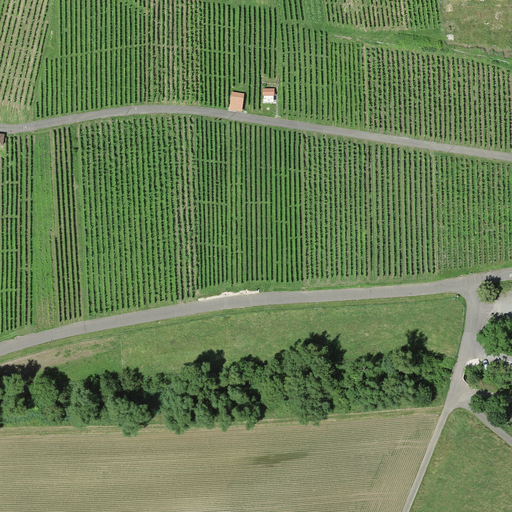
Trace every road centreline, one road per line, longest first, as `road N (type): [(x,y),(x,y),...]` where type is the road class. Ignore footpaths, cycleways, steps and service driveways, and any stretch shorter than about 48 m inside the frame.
road 1 (unclassified): [(0,350),(37,336),(237,301),(511,275)]
road 2 (track): [(511,157),(188,109),(0,127)]
road 3 (track): [(404,511),(456,386)]
